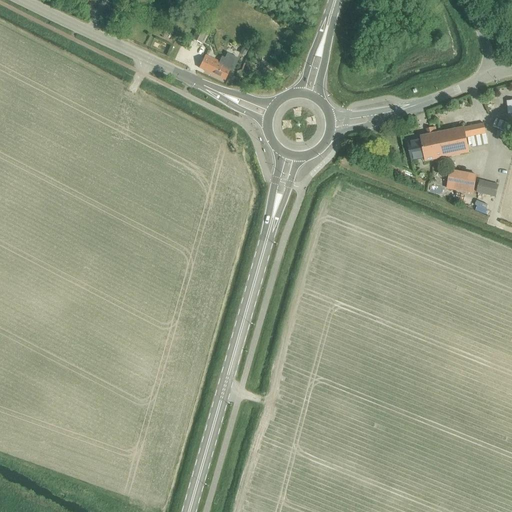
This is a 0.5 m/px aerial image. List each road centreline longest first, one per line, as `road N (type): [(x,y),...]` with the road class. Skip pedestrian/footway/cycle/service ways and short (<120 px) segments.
road 1 (secondary): [(187,511),(268,229)]
road 2 (unclassified): [(203,86),(21,0)]
